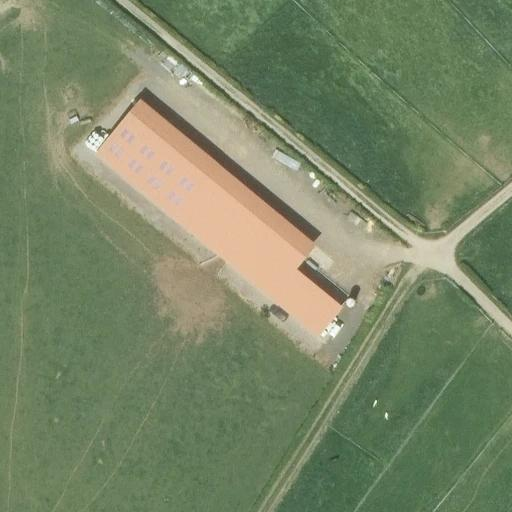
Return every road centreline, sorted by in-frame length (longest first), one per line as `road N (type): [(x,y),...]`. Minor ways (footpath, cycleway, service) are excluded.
road 1 (track): [(511,329),(446,265),(122,0)]
road 2 (track): [(432,255),(414,270),(263,511)]
